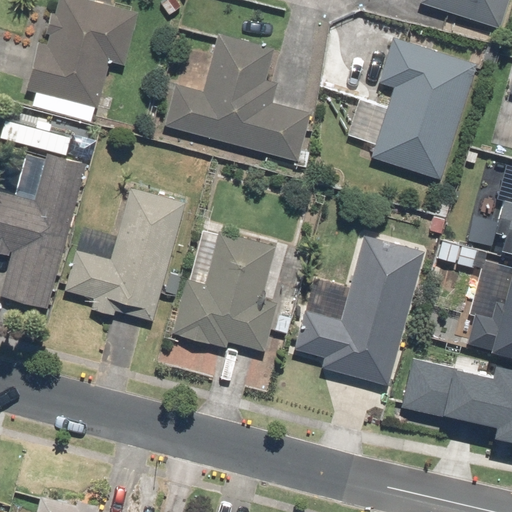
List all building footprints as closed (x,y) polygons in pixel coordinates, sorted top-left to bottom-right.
[(114,95),(97,91),(105,57),(122,61),(135,10),(94,0),(54,0),(43,47),(37,45),(26,88),(36,91),(32,108),(90,122),(93,109),(110,113),(114,95)] [(495,32),(505,0),(420,0),(418,6),(495,32)] [(170,85),(159,124),(295,161),(308,115),(272,106),(278,85),(261,80),(270,46),(216,31),(198,92),(170,85)] [(472,65),(389,39),(376,81),(393,86),(371,159),(437,179),(472,65)] [(0,299),(46,311),(82,165),(39,154),(27,202),(0,195),(0,254),(6,256),(0,281),(0,299)] [(166,274),(183,202),(126,189),(109,260),(73,251),(64,289),(91,295),(88,307),(152,322),(158,295),(173,298),(178,277),(166,274)] [(274,245),(217,230),(205,280),(188,276),(173,336),(225,349),(226,345),(260,354),(273,303),(260,300),(274,245)] [(382,390),(421,254),(358,236),(343,286),(310,277),(289,349),(325,359),(321,373),(382,390)] [(109,511),(40,495),(35,511),(109,511)]
